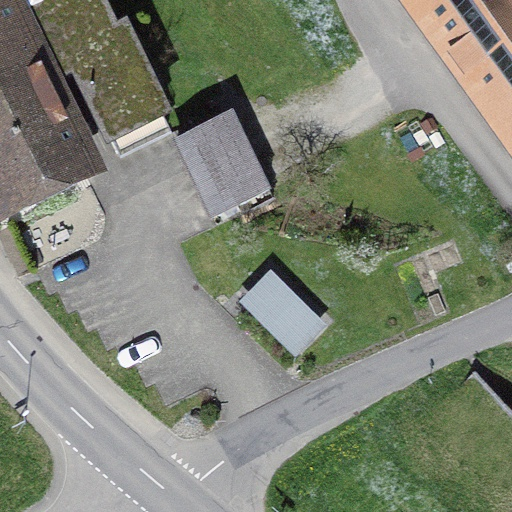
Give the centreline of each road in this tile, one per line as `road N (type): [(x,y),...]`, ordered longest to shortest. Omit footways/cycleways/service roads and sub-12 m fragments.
road 1 (residential): [(511,318),(321,402),(172,498)]
road 2 (tertiary): [(0,330),(172,498)]
road 3 (track): [(380,0),(511,192)]
